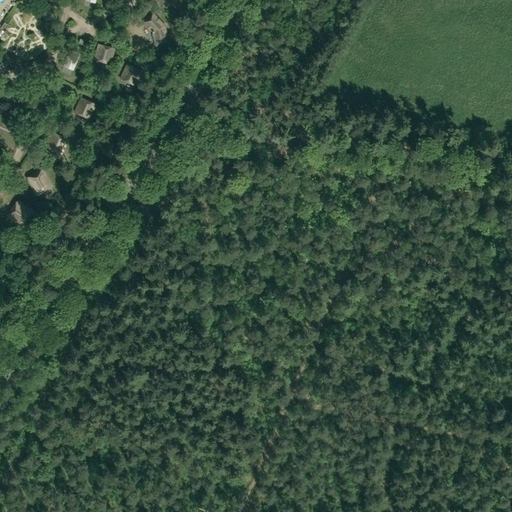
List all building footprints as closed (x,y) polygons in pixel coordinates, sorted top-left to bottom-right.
[(164,26),(153,14),(143,23),(152,32),(152,33),(155,45),(168,42),(164,26)] [(94,60),(110,65),(114,48),(98,44),(94,60)] [(84,57),(71,52),(66,64),(79,69),(84,57)] [(135,85),(142,71),(126,64),(120,78),(135,85)] [(90,121),(96,105),(80,98),(73,114),(90,121)] [(62,154),(69,139),(56,133),(49,148),(62,154)] [(42,170),(27,179),(36,196),(52,187),(42,170)] [(17,202),(6,216),(23,228),(33,213),(17,202)]
